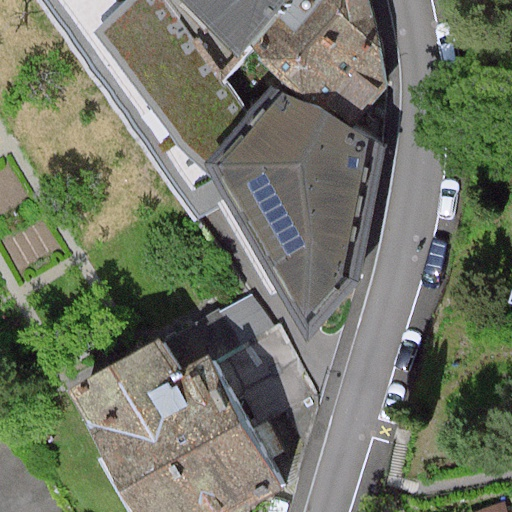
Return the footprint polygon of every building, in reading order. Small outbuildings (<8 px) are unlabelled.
[(177,0),(224,44),(237,28),(259,0),(177,0)] [(259,0),(237,28),(247,51),(293,88),(368,136),(375,61),(362,0),(259,0)] [(170,19),(110,54),(153,123),(182,106),(209,71),(170,19)] [(368,136),(293,88),(217,182),(282,316),(345,263),(375,140),(368,136)] [(142,326),(48,378),(126,511),(215,511),(278,483),(196,344),(155,352),(142,326)]
